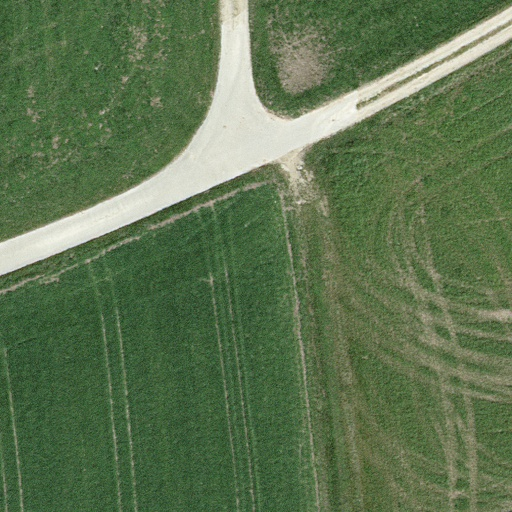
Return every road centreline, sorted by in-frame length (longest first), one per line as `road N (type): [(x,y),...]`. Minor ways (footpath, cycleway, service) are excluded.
road 1 (track): [(511,16),(357,110),(129,220),(0,266)]
road 2 (track): [(234,169),(232,0)]
